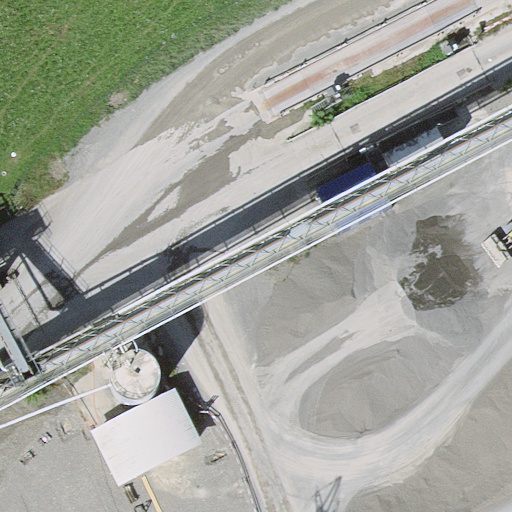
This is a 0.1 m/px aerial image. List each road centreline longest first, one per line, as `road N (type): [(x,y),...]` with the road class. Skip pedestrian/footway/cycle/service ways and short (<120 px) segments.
road 1 (unknown): [(200,226),(274,511)]
road 2 (unknown): [(511,342),(364,479),(299,511)]
